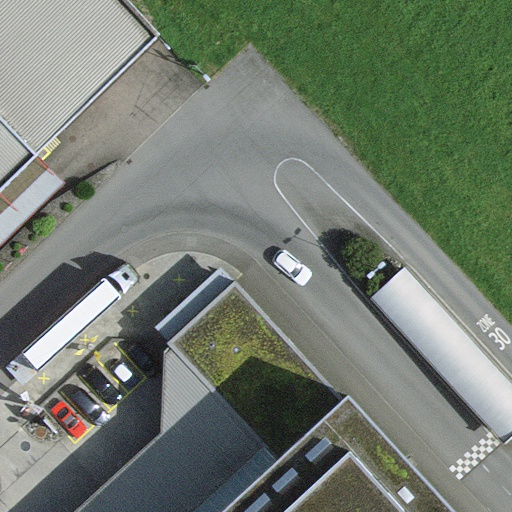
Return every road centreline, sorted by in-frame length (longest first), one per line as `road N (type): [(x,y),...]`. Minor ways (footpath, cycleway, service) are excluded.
road 1 (unclassified): [(199,166),(511,494)]
road 2 (unclassified): [(511,355),(314,137),(258,141),(199,166)]
road 3 (unclassified): [(199,166),(146,185),(0,328)]
